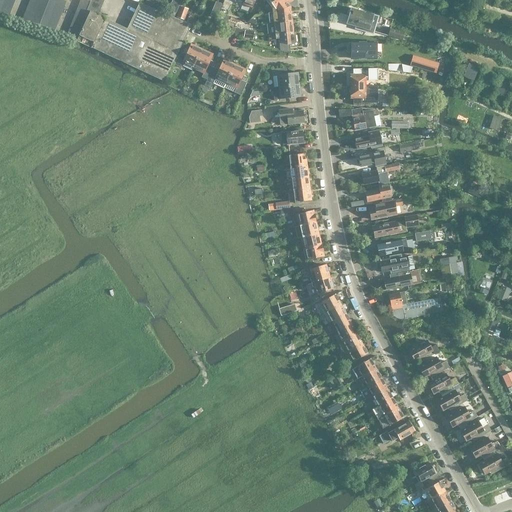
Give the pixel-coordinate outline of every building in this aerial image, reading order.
[(0,0),(0,15),(8,18),(15,0),(0,0)] [(53,33),(66,2),(61,0),(29,0),(21,22),(53,33)] [(164,82),(191,25),(174,18),(176,14),(181,0),(182,0),(182,3),(186,5),(188,0),(172,0),(168,11),(166,16),(139,3),(127,29),(105,19),(105,18),(90,11),(77,41),(164,82)] [(146,0),(145,3),(157,8),(160,0),(146,0)] [(253,9),(255,2),(256,0),(243,0),(242,4),(253,9)] [(286,2),(288,0),(269,0),(274,7),(272,9),(273,13),(291,10),(290,7),(286,2)] [(222,4),(216,2),(210,16),(216,18),(222,4)] [(177,17),(184,20),(188,10),(181,7),(177,17)] [(377,24),(379,16),(351,8),(346,24),(369,31),(372,23),(377,24)] [(292,21),(291,10),(273,13),(274,23),(292,21)] [(252,28),(258,22),(253,17),(247,24),(252,28)] [(234,32),(238,23),(232,21),(229,30),(234,32)] [(293,32),(292,21),(274,23),(275,34),(293,32)] [(402,41),(405,33),(390,28),(388,37),(402,41)] [(253,39),(254,32),(245,31),(244,38),(253,39)] [(294,44),(295,42),(295,35),(294,36),(293,32),(275,34),(276,40),(279,39),(279,43),(280,51),(290,54),(289,45),(294,44)] [(193,69),(202,49),(191,44),(186,55),(180,52),(174,65),(181,68),(183,64),(193,69)] [(376,44),(351,44),(351,45),(349,46),(349,51),(351,52),(351,53),(351,54),(351,58),(351,59),(352,59),(353,59),(376,59),(376,58),(376,44)] [(208,65),(213,54),(202,49),(193,69),(203,74),(201,78),(207,80),(213,67),(208,65)] [(437,73),(440,62),(413,54),(410,65),(437,73)] [(224,88),(235,64),(223,59),(218,70),(213,67),(207,80),(205,86),(209,88),(211,89),(213,83),(224,88)] [(479,67),(464,62),(459,75),(474,81),(479,67)] [(246,83),(241,80),(246,70),(235,64),(224,88),(222,93),(238,100),(246,83)] [(300,85),(298,73),(286,74),(286,68),(272,70),(274,88),(278,88),(300,85)] [(378,81),(377,69),(368,69),(368,71),(363,71),(363,69),(353,69),(353,75),(350,75),(350,87),(365,87),(365,80),(368,80),(368,81),(378,81)] [(504,96),(509,86),(502,82),(496,92),(504,96)] [(301,97),(300,85),(278,88),(280,100),(301,97)] [(366,99),(365,87),(350,87),(351,99),(366,99)] [(261,102),(260,95),(250,97),(247,104),(261,102)] [(376,127),(373,111),(362,112),(362,108),(351,110),(353,116),(352,116),(355,131),(376,127)] [(304,123),(303,111),(292,112),(291,109),(279,111),(280,125),(288,124),(288,125),(304,123)] [(260,122),(260,117),(262,116),(262,110),(251,111),(249,118),(250,124),(260,122)] [(305,143),(304,135),(303,135),(302,131),(283,133),(284,138),(287,137),(287,145),(305,143)] [(371,146),(369,136),(355,139),(357,149),(371,146)] [(400,151),(419,149),(419,142),(399,143),(400,151)] [(251,146),(237,147),(238,155),(252,153),(251,146)] [(374,160),(383,159),(381,152),(358,157),(360,167),(375,164),(374,160)] [(306,166),(306,160),(307,159),(306,157),(305,156),(305,154),(289,156),(291,168),(306,166)] [(389,183),(387,172),(400,170),(399,163),(376,167),(377,171),(362,174),(364,185),(378,182),(379,185),(389,183)] [(309,175),(308,172),(307,171),(306,166),(291,168),(292,179),(308,177),(308,176),(309,175)] [(309,189),(309,184),(310,182),(309,180),(308,179),(308,177),(292,179),(293,191),(309,189)] [(389,193),(389,190),(395,188),(394,182),(389,183),(379,185),(380,189),(365,192),(367,202),(382,199),(381,195),(389,193)] [(312,198),(311,195),(310,194),(309,189),(293,191),(295,203),(311,201),(311,199),(312,198)] [(403,205),(402,199),(383,203),(383,206),(384,207),(390,206),(391,211),(400,209),(399,206),(403,205)] [(386,217),(385,212),(391,211),(390,206),(384,207),(383,206),(369,210),(371,220),(386,217)] [(294,215),(292,208),(280,211),(282,218),(294,215)] [(448,218),(447,209),(428,212),(430,221),(448,218)] [(316,220),(315,217),(314,216),(313,211),(297,214),(300,226),(316,222),(315,221),(316,220)] [(400,228),(426,224),(424,214),(399,217),(387,220),(388,224),(373,227),(375,238),(395,233),(395,231),(400,230),(400,228)] [(318,234),(317,229),(318,227),(317,225),(316,224),(316,222),(300,226),(303,237),(318,234)] [(431,230),(415,232),(416,240),(432,239),(431,230)] [(321,242),(321,240),(319,239),(318,234),(303,237),(305,249),(321,245),(320,244),(321,242)] [(376,244),(378,255),(408,249),(406,238),(390,241),(389,241),(385,242),(376,244)] [(323,257),(322,251),(323,250),(322,247),(321,247),(321,245),(305,249),(308,260),(323,257)] [(410,270),(408,257),(399,259),(399,255),(390,257),(391,260),(380,262),(382,273),(390,271),(391,274),(410,270)] [(458,276),(455,257),(439,259),(442,279),(458,276)] [(299,271),(296,265),(287,269),(290,274),(299,271)] [(330,277),(328,272),(329,271),(328,268),(327,267),(326,265),(310,270),(312,277),(310,278),(311,283),(330,277)] [(412,285),(409,271),(396,274),(396,277),(383,280),(386,291),(412,285)] [(333,286),(332,282),(331,282),(330,277),(311,283),(313,287),(315,287),(317,294),(333,288),(333,287),(333,286)] [(479,292),(489,294),(492,281),(482,279),(479,292)] [(506,302),(510,291),(501,287),(497,298),(506,302)] [(442,311),(440,298),(402,305),(399,293),(389,295),(392,310),(393,316),(399,318),(404,317),(405,319),(442,311)] [(341,304),(338,300),(339,299),(337,296),(336,296),(335,294),(321,302),(327,312),(341,304)] [(300,308),(309,304),(307,300),(298,304),(300,308)] [(345,313),(346,312),(344,309),(343,309),(341,304),(327,312),(332,322),(346,314),(345,313)] [(351,324),(349,320),(349,318),(348,316),(347,315),(346,314),(332,322),(337,332),(351,324)] [(500,322),(487,318),(483,329),(496,334),(500,322)] [(356,333),(356,331),(355,329),(354,328),(351,324),(337,332),(343,341),(357,334),(356,333)] [(362,344),(360,339),(360,338),(359,335),(357,335),(357,334),(343,341),(348,351),(362,344)] [(320,336),(312,341),(314,344),(322,340),(320,336)] [(422,362),(440,351),(436,345),(431,348),(427,341),(409,351),(410,354),(410,355),(411,356),(411,357),(412,358),(413,359),(414,361),(420,358),(422,362)] [(368,354),(367,352),(367,351),(366,348),(364,348),(362,344),(348,351),(353,361),(368,354)] [(431,378),(449,368),(446,361),(440,364),(437,358),(418,368),(419,370),(420,371),(420,373),(421,374),(422,375),(424,378),(429,375),(431,378)] [(376,369),(373,365),(374,363),(372,361),(371,360),(370,359),(356,367),(362,377),(376,369)] [(308,360),(300,365),(302,370),(311,365),(308,360)] [(381,379),(381,378),(381,376),(380,374),(378,373),(376,369),(362,377),(367,386),(381,379)] [(511,386),(511,372),(502,377),(507,388),(511,386)] [(344,381),(339,373),(328,379),(333,387),(344,381)] [(440,395),(459,384),(455,378),(450,381),(446,374),(428,384),(429,387),(429,388),(429,389),(430,390),(431,391),(432,392),(433,394),(438,391),(440,395)] [(387,388),(384,384),(385,383),(383,380),(382,380),(381,379),(367,386),(373,396),(387,388)] [(392,398),(392,397),(392,396),(391,393),(389,393),(387,388),(373,396),(378,406),(392,398)] [(450,411),(468,401),(464,394),(459,397),(455,391),(437,401),(438,403),(438,404),(439,406),(439,407),(440,408),(441,408),(442,411),(448,408),(450,411)] [(398,408),(395,403),(396,402),(394,399),(393,399),(392,398),(378,406),(384,416),(398,408)] [(331,415),(342,409),(339,404),(328,409),(331,415)] [(459,428),(477,417),(474,411),(469,414),(465,407),(446,418),(448,420),(448,421),(448,422),(449,423),(450,424),(451,425),(452,427),(457,424),(459,428)] [(403,418),(403,416),(403,415),(402,412),(400,412),(398,408),(384,416),(389,425),(403,418)] [(491,431),(484,418),(460,432),(461,434),(462,435),(462,436),(463,437),(463,438),(464,439),(466,441),(471,438),(473,442),(491,431)] [(414,432),(412,428),(412,426),(410,423),(409,423),(408,422),(392,431),(384,432),(387,438),(385,439),(388,443),(395,438),(398,442),(400,440),(414,432)] [(482,458),(501,448),(497,441),(492,445),(488,438),(470,448),(471,450),(471,451),(471,453),(472,454),(473,455),(474,456),(475,458),(480,455),(482,458)] [(376,460),(370,450),(352,460),(358,470),(376,460)] [(491,475),(510,464),(506,458),(501,461),(497,454),(479,465),(480,467),(480,468),(481,470),(482,471),(482,472),(483,472),(484,474),(489,471),(491,475)] [(436,473),(432,466),(432,465),(431,466),(429,463),(413,472),(415,476),(417,475),(421,482),(436,473)] [(445,491),(443,487),(443,486),(442,483),(440,483),(440,482),(426,489),(431,499),(445,491)] [(450,500),(451,499),(449,496),(448,496),(445,491),(431,499),(437,509),(451,501),(450,500)] [(383,509),(378,500),(374,502),(379,511),(383,509)] [(454,511),(456,511),(454,507),(454,505),(453,503),(451,502),(451,501),(437,509),(438,511),(454,511)]
